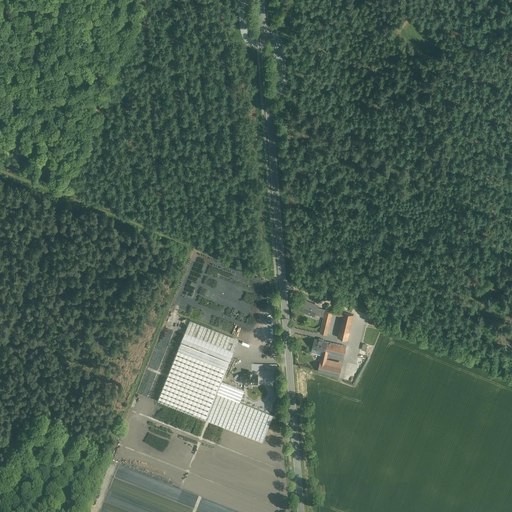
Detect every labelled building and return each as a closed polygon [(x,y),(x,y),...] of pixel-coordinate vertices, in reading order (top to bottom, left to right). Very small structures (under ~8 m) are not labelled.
[(310,304),(306,302),(302,311),(315,315),(318,306),(310,303),(310,304)] [(345,312),(326,308),(326,310),(324,317),(322,325),(329,327),(332,314),(343,317),(345,312)] [(354,315),(345,312),(343,317),(338,337),(347,340),(354,315)] [(238,339),(190,319),(157,400),(262,442),(273,415),(239,402),(217,393),(216,395),(211,393),(215,381),(221,383),(221,381),(238,339)] [(329,327),(322,325),(320,333),(327,334),(329,327)] [(319,340),(314,339),(312,348),(320,350),(322,341),(323,341),(323,340),(319,339),(319,340)] [(323,341),(322,341),(320,350),(323,351),(329,352),(332,353),(334,344),(323,341)] [(347,347),(334,344),(332,353),(344,356),(347,347)] [(329,352),(323,351),(321,362),(320,362),(318,370),(340,376),(342,367),(326,363),(329,352)] [(252,374),(252,372),(247,372),(247,374),(244,374),(244,384),(248,384),(248,387),(251,387),(251,383),(257,383),(257,375),(252,374)] [(244,390),(221,381),(221,383),(215,381),(211,393),(216,395),(217,393),(239,402),(244,390)]
